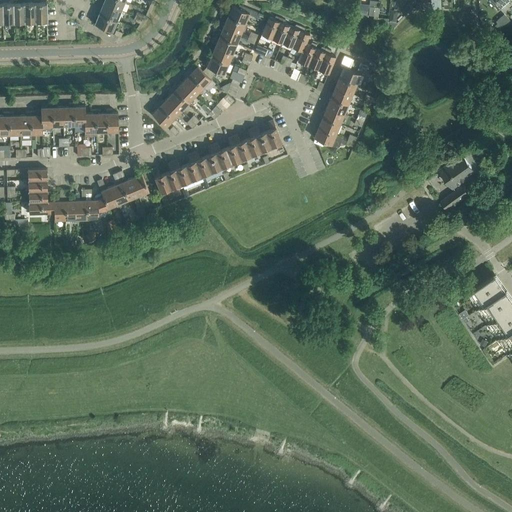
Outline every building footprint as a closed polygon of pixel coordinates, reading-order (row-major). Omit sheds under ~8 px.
[(103,0),(103,2),(120,10),(124,0),(103,0)] [(508,0),(489,0),(498,10),(508,0)] [(34,2),(35,24),(37,24),(37,21),(46,20),(46,1),(34,2)] [(2,3),(3,22),(11,21),(11,25),(13,25),(13,2),(2,3)] [(24,21),(24,2),(13,2),(13,25),(15,25),(15,21),(24,21)] [(24,2),(24,21),(33,21),(33,24),(35,24),(34,2),(24,2)] [(98,13),(116,20),(120,10),(103,2),(98,13)] [(357,16),(367,17),(368,15),(369,6),(369,5),(359,3),(357,16)] [(224,14),(244,23),(249,12),(231,5),(229,11),(226,9),(224,14)] [(369,6),(368,15),(378,16),(379,8),(369,6)] [(116,20),(98,13),(94,23),(111,30),(116,20)] [(504,13),(496,21),(498,23),(501,27),(509,19),(506,16),(504,13)] [(244,23),(224,14),(222,19),(225,20),(223,26),(240,33),(244,23)] [(272,38),(280,17),(275,15),(274,19),(268,16),(261,34),(272,38)] [(280,17),(272,38),(282,42),(289,25),(283,23),(285,19),(280,17)] [(292,46),(300,25),(295,24),(294,27),(289,25),(282,42),(292,46)] [(292,46),(301,50),(302,50),(304,43),(305,43),(309,33),(304,31),(305,28),(300,25),(292,46)] [(216,34),(236,43),(240,33),(223,26),(221,31),(218,29),(216,34)] [(236,43),(216,34),(214,39),(217,41),(215,46),(232,52),(236,43)] [(302,50),(301,50),(297,60),(307,65),(315,47),(315,48),(317,44),(311,42),(310,45),(305,43),(304,43),(302,50)] [(208,54),(228,63),(232,52),(215,46),(213,51),(210,49),(208,54)] [(307,65),(318,69),(326,48),(321,46),(319,49),(315,48),(315,47),(307,65)] [(326,48),(318,69),(328,73),(335,56),(330,53),(331,50),(326,48)] [(207,66),(202,70),(202,71),(210,79),(218,71),(224,73),(228,63),(208,54),(206,59),(209,60),(207,66)] [(187,71),(203,86),(210,79),(202,71),(202,70),(197,65),(193,70),(190,67),(187,71)] [(244,74),(244,75),(246,70),(235,66),(233,71),(236,72),(234,79),(241,81),(244,74)] [(336,75),(356,84),(360,74),(343,67),(341,72),(338,71),(336,75)] [(203,86),(187,71),(183,75),(186,77),(182,81),(195,94),(203,86)] [(356,84),(336,75),(333,81),(337,82),(335,87),(352,94),(356,84)] [(172,87),(188,102),(195,94),(182,81),(178,85),(175,83),(172,87)] [(230,82),(220,87),(227,93),(231,83),(230,82)] [(167,97),(181,110),(188,102),(172,87),(168,90),(171,93),(167,97)] [(327,95),(348,104),(352,94),(335,87),(332,92),(329,91),(327,95)] [(228,95),(225,98),(230,104),(234,100),(228,95)] [(348,104),(327,95),(325,100),(328,102),(326,107),(343,114),(348,104)] [(157,102),(173,118),(181,110),(167,97),(163,101),(161,98),(157,102)] [(74,125),(73,102),(68,102),(68,106),(63,106),(63,125),(74,125)] [(74,125),(84,124),(85,124),(85,113),(85,105),(79,106),(79,102),(73,102),(74,125)] [(173,118),(157,102),(154,106),(156,109),(152,113),(165,126),(173,118)] [(43,125),(43,130),(53,130),(53,125),(52,103),(47,103),(47,107),(41,107),(41,114),(42,125),(43,125)] [(52,103),(53,125),(63,125),(63,106),(57,106),(57,103),(52,103)] [(211,109),(217,115),(221,111),(215,106),(211,109)] [(319,115),(339,123),(343,114),(326,107),(324,112),(321,111),(319,115)] [(106,112),(107,131),(118,131),(118,112),(112,112),(112,108),(106,108),(106,112)] [(85,124),(84,124),(85,135),(87,136),(92,136),(96,135),(96,131),(95,109),(90,109),(90,113),(85,113),(85,124)] [(95,109),(96,131),(107,131),(106,112),(101,112),(101,109),(95,109)] [(217,115),(211,109),(208,113),(214,118),(217,115)] [(30,111),(31,133),(43,133),(43,130),(43,125),(42,125),(41,114),(36,114),(36,110),(30,111)] [(0,133),(9,134),(8,111),(3,111),(3,115),(0,114),(0,133)] [(8,111),(9,134),(20,133),(19,115),(14,115),(14,111),(8,111)] [(31,133),(30,111),(25,111),(25,114),(19,115),(20,133),(31,133)] [(356,119),(363,122),(365,117),(358,114),(356,119)] [(190,118),(195,124),(199,120),(193,115),(190,118)] [(318,126),(335,133),(339,123),(319,115),(317,120),(320,122),(318,126)] [(186,122),(192,127),(195,124),(190,118),(186,122)] [(267,133),(273,149),(283,145),(272,119),(267,121),(271,131),(267,133)] [(318,126),(315,124),(313,130),(316,131),(314,137),(331,144),(335,133),(318,126)] [(169,129),(175,135),(178,131),(173,126),(169,129)] [(273,149),(267,133),(261,136),(257,126),(253,127),(263,153),(273,149)] [(263,153),(253,127),(247,130),(251,140),(247,141),(253,157),(263,153)] [(253,157),(247,141),(241,144),(237,134),(233,136),(243,161),(253,157)] [(243,161),(233,136),(227,138),(231,148),(227,150),(233,165),(243,161)] [(233,165),(227,150),(221,152),(217,142),(213,144),(223,169),(233,165)] [(223,169),(213,144),(207,146),(212,156),(206,158),(212,173),(223,169)] [(212,173),(206,158),(201,160),(197,151),(192,152),(202,177),(212,173)] [(202,177),(192,152),(187,154),(191,164),(186,167),(192,181),(202,177)] [(475,172),(462,153),(439,169),(454,190),(441,200),(447,209),(475,189),(466,178),(475,172)] [(192,181),(186,167),(181,169),(177,159),(172,161),(182,185),(192,181)] [(182,185),(172,161),(167,163),(171,173),(166,175),(172,189),(182,185)] [(131,177),(140,198),(141,197),(140,194),(149,190),(137,163),(132,165),(136,175),(131,177)] [(172,189),(166,175),(161,177),(157,167),(152,169),(162,194),(172,189)] [(28,179),(47,179),(47,168),(28,168),(28,179)] [(140,198),(131,177),(126,179),(122,169),(117,171),(128,199),(137,195),(138,199),(140,198)] [(111,185),(120,206),(121,205),(120,202),(128,199),(117,171),(112,173),(116,183),(111,185)] [(471,174),(466,178),(475,189),(480,186),(471,174)] [(103,197),(104,196),(108,207),(117,203),(118,207),(120,206),(111,185),(106,188),(102,178),(96,180),(103,197)] [(47,179),(28,179),(29,190),(47,190),(47,179)] [(76,199),(77,222),(78,222),(78,218),(87,218),(87,188),(81,188),(82,199),(76,199)] [(104,196),(103,197),(98,199),(92,199),(92,188),(87,188),(87,218),(98,217),(98,211),(108,207),(104,196)] [(54,200),(54,219),(66,218),(65,189),(60,189),(60,200),(54,200)] [(65,189),(66,218),(74,218),(74,222),(77,222),(76,199),(70,200),(70,189),(65,189)] [(29,201),(49,200),(48,200),(47,190),(29,190),(29,201)] [(49,200),(29,201),(29,212),(54,212),(54,219),(54,200),(49,200)] [(109,231),(111,230),(115,228),(112,219),(105,222),(109,231)] [(511,304),(492,276),(469,292),(511,353),(511,304)]
